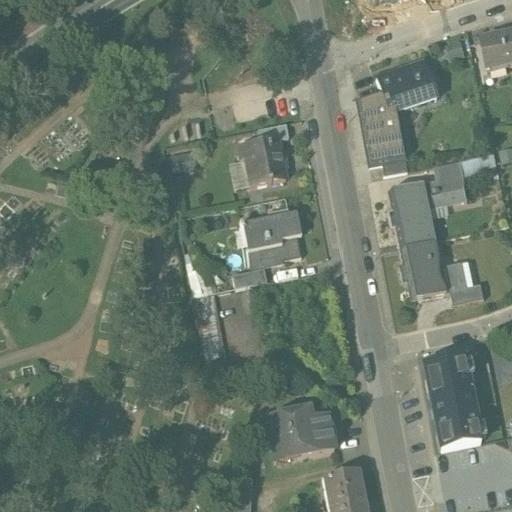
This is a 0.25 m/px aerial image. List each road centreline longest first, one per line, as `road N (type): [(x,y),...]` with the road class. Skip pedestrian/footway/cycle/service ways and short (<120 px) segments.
road 1 (residential): [(325,66),(377,339)]
road 2 (residential): [(325,66),(511,2)]
road 3 (residential): [(407,511),(380,354)]
road 4 (secondary): [(118,0),(0,76)]
road 5 (residential): [(380,354),(511,320)]
